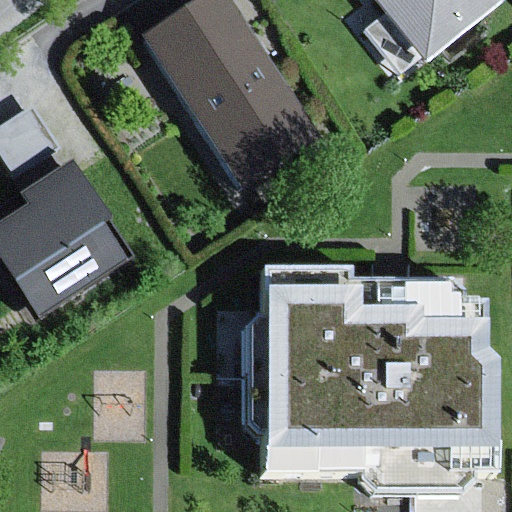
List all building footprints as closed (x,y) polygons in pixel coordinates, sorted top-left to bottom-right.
[(218,0),(204,0),(138,44),(239,197),(316,147),(218,0)] [(370,0),(423,65),(496,7),(490,0),(370,0)] [(30,110),(0,128),(0,163),(12,182),(57,153),(30,110)] [(69,165),(0,209),(0,281),(28,325),(120,267),(96,230),(107,223),(69,165)] [(348,275),(260,277),(261,321),(242,334),(241,427),(259,440),(258,479),(357,480),(356,487),(370,499),(457,498),(473,483),(494,483),(493,368),(479,358),(480,309),(459,309),(459,297),(447,285),(391,286),(348,287),(348,275)]
